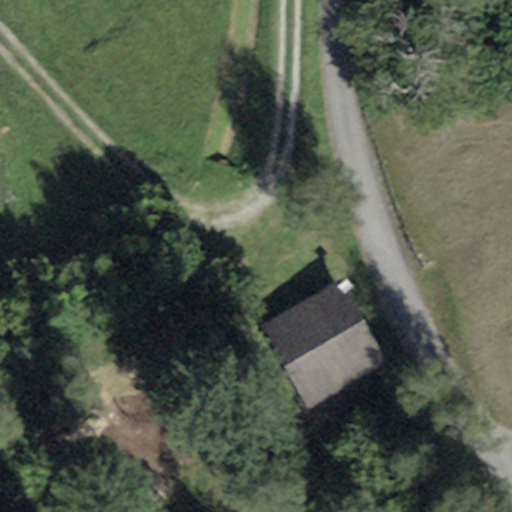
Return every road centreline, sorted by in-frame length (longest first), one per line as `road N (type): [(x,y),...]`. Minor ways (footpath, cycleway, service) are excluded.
road 1 (track): [(289,0),(277,159),(246,212),(202,220),(164,196),(0,18)]
road 2 (unclassified): [(511,487),(420,329),(370,212),(343,108),(334,0)]
